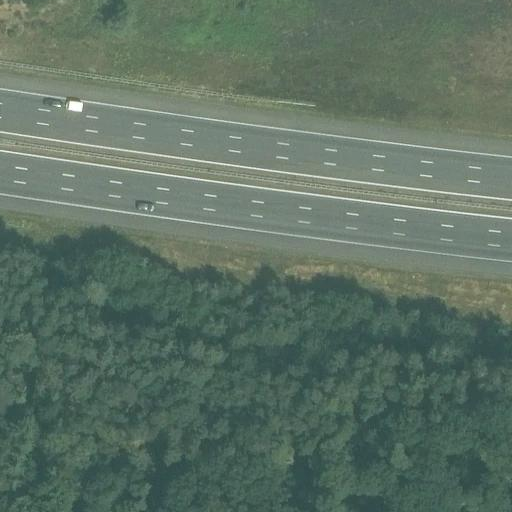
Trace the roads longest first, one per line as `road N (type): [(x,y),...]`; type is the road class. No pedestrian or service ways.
road 1 (motorway): [(511,178),(0,109)]
road 2 (motorway): [(0,173),(511,240)]
